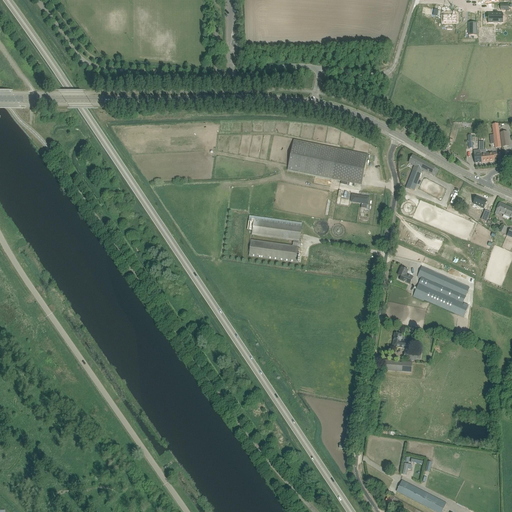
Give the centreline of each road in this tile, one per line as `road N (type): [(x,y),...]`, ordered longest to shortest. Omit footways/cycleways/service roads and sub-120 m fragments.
road 1 (primary): [(351,511),(7,0)]
road 2 (unclassified): [(383,511),(364,479),(361,449),(395,192),(390,153),(400,135)]
road 3 (unclassified): [(191,511),(0,231)]
road 4 (tertiary): [(314,102),(88,98)]
road 5 (unclassified): [(218,78),(95,66),(73,51),(37,0)]
road 6 (unclassified): [(321,68),(389,71),(414,0)]
